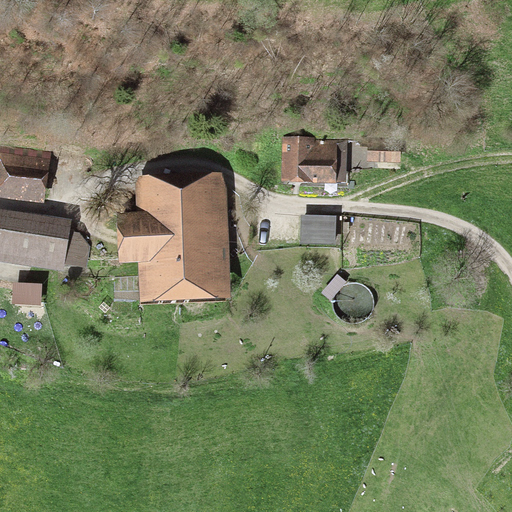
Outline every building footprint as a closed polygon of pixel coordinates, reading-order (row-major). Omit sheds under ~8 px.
[(0,187),(44,193),(50,152),(0,145),(0,187)] [(289,146),(289,181),(337,181),(337,146),(289,146)] [(214,186),(154,188),(155,226),(133,227),(132,220),(123,220),(124,259),(157,257),(158,291),(219,289),(214,186)] [(68,234),(0,222),(0,258),(62,269),(63,262),(94,260),(93,235),(67,236),(68,234)] [(21,287),(19,302),(42,305),(43,290),(21,287)]
